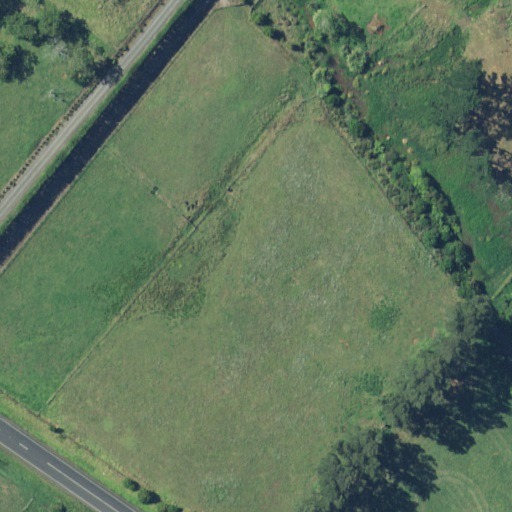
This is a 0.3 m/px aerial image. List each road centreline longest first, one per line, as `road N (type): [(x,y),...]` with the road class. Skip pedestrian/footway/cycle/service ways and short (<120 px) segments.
road 1 (unknown): [(0,262),(204,0)]
road 2 (unclassified): [(0,430),(116,511)]
